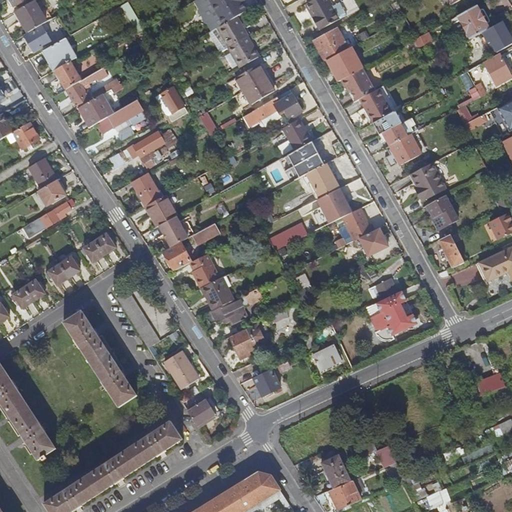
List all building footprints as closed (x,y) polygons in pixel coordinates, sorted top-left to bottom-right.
[(223,24),(209,0),(205,0),(208,5),(199,10),(199,11),(199,12),(199,13),(200,14),(201,14),(201,15),(202,15),(206,13),(207,16),(204,18),(204,19),(203,19),(203,20),(204,20),(204,21),(204,22),(205,22),(205,23),(206,23),(206,24),(207,24),(216,18),(220,26),(223,24)] [(209,0),(223,24),(237,17),(247,11),(242,2),(245,1),(244,0),(209,0)] [(313,0),(308,3),(312,10),(329,0),(313,0)] [(314,17),(317,23),(338,11),(335,6),(342,2),(344,1),(343,0),(329,0),(312,10),(315,16),(314,17)] [(16,11),(28,32),(41,25),(52,18),(46,8),(40,11),(34,1),(16,11)] [(338,11),(342,19),(349,15),(346,10),(344,7),(342,2),(335,6),(338,11)] [(128,3),(121,7),(132,27),(140,22),(128,3)] [(477,6),(458,16),(470,39),(482,33),(489,29),(486,24),(479,11),(477,6)] [(482,10),(479,11),(486,24),(489,23),(489,22),(489,21),(489,20),(484,10),(483,10),(482,10)] [(338,11),(317,23),(321,30),(342,19),(338,11)] [(220,26),(217,28),(229,48),(248,37),(237,17),(223,24),(220,26)] [(140,22),(132,27),(138,37),(146,33),(145,30),(140,22)] [(489,29),(482,33),(494,55),(511,44),(511,40),(502,23),(499,25),(498,24),(489,29)] [(28,32),(23,35),(33,52),(51,42),(41,25),(28,32)] [(229,48),(217,28),(209,33),(220,53),(228,49),(229,48)] [(328,60),(349,49),(338,28),(315,40),(326,61),(328,60)] [(429,32),(417,39),(421,46),(433,39),(429,32)] [(229,48),(228,49),(239,68),(258,57),(251,44),(252,43),(248,37),(229,48)] [(44,51),(55,71),(70,62),(77,58),(65,39),(44,51)] [(414,40),(406,45),(407,47),(409,47),(413,53),(419,50),(414,40)] [(259,56),(252,43),(251,44),(258,57),(259,56)] [(328,60),(339,82),(341,81),(343,80),(363,68),(364,68),(352,47),(349,49),(328,60)] [(511,78),(499,55),(485,63),(484,63),(496,86),(511,78)] [(55,71),(61,81),(66,90),(78,83),(81,81),(70,62),(55,71)] [(235,78),(251,105),(274,91),(258,65),(235,78)] [(424,65),(410,72),(417,84),(428,78),(430,80),(432,79),(430,76),(424,65)] [(364,68),(363,68),(376,91),(378,90),(365,67),(364,68)] [(363,68),(343,80),(347,88),(350,87),(358,101),(376,91),(363,68)] [(107,76),(103,69),(81,81),(78,83),(79,84),(67,91),(72,99),(78,110),(80,108),(93,101),(87,91),(85,93),(84,92),(82,90),(87,87),(86,85),(96,79),(97,82),(107,76)] [(118,79),(103,87),(103,89),(106,93),(112,89),(121,84),(118,79)] [(343,80),(341,81),(348,94),(350,92),(355,102),(358,101),(350,87),(347,88),(343,80)] [(112,89),(114,93),(123,88),(121,84),(112,89)] [(476,88),(481,98),(486,95),(481,86),(476,88)] [(161,94),(170,108),(182,101),(173,87),(161,94)] [(112,89),(106,93),(102,95),(96,99),(93,101),(80,108),(91,128),(111,116),(113,115),(107,104),(117,98),(114,93),(112,89)] [(93,95),(96,99),(102,95),(106,93),(103,89),(93,95)] [(359,101),(372,125),(392,114),(379,90),(359,101)] [(290,91),(254,112),(258,119),(273,110),(275,112),(277,111),(280,115),(284,113),(288,120),(302,112),(290,91)] [(170,108),(161,94),(156,97),(166,115),(169,116),(173,114),(170,108)] [(137,101),(119,111),(125,120),(143,110),(138,101),(137,101)] [(169,116),(172,122),(188,113),(182,101),(170,108),(173,114),(169,116)] [(511,101),(491,112),(503,136),(511,131),(511,101)] [(467,105),(455,112),(463,126),(473,121),(474,120),(467,105)] [(383,134),(400,125),(405,122),(399,110),(392,114),(372,125),(379,136),(383,134)] [(113,115),(111,116),(114,121),(120,118),(117,113),(113,115)] [(207,132),(214,127),(206,113),(205,114),(198,118),(202,124),(207,132)] [(0,139),(13,133),(13,132),(2,114),(0,114),(0,139)] [(484,123),(481,117),(473,121),(463,126),(466,131),(476,126),(484,123)] [(282,129),(295,152),(312,142),(299,120),(282,129)] [(13,132),(13,133),(22,150),(39,140),(30,123),(13,132)] [(383,134),(390,146),(407,137),(400,125),(383,134)] [(207,132),(210,137),(217,133),(214,127),(207,132)] [(134,146),(140,157),(164,143),(158,133),(134,146)] [(407,137),(390,146),(400,166),(421,154),(411,135),(407,137)] [(511,138),(503,143),(511,159),(511,138)] [(148,155),(142,158),(148,169),(155,165),(148,155)] [(29,169),(42,190),(57,180),(45,160),(29,169)] [(511,163),(501,169),(511,189),(511,188),(511,163)] [(307,175),(320,200),(340,190),(327,164),(307,175)] [(432,164),(411,175),(424,200),(445,190),(432,164)] [(133,183),(138,194),(154,185),(148,174),(133,183)] [(66,195),(57,180),(42,190),(38,192),(47,207),(66,195)] [(146,207),(162,198),(154,185),(138,194),(143,201),(146,207)] [(146,207),(158,227),(160,227),(177,217),(178,216),(166,196),(162,198),(146,207)] [(355,197),(269,240),(275,252),(360,209),(355,197)] [(445,197),(423,207),(436,232),(457,222),(445,197)] [(67,202),(67,203),(53,211),(54,211),(34,224),(32,222),(25,226),(22,228),(28,238),(66,216),(64,214),(71,210),(70,208),(74,206),(70,200),(67,202)] [(359,239),(374,231),(371,225),(369,226),(360,209),(342,218),(351,236),(354,241),(359,239)] [(491,223),(499,240),(511,233),(511,219),(509,214),(491,223)] [(177,217),(160,227),(164,235),(171,248),(181,243),(188,239),(181,225),(177,217)] [(188,222),(181,225),(188,239),(192,236),(195,235),(188,222)] [(195,235),(192,236),(197,244),(219,232),(215,224),(195,235)] [(374,231),(359,239),(367,257),(388,247),(379,229),(374,231)] [(84,249),(93,263),(115,249),(106,235),(84,249)] [(171,248),(164,235),(160,237),(167,250),(171,248)] [(456,246),(451,235),(439,241),(453,268),(464,263),(464,261),(456,246)] [(351,236),(343,240),(345,246),(354,241),(351,236)] [(335,243),(338,249),(345,246),(343,240),(342,239),(335,243)] [(167,250),(164,252),(174,271),(190,264),(191,263),(188,255),(189,255),(187,250),(185,251),(181,243),(171,248),(167,250)] [(511,247),(479,263),(488,282),(509,272),(511,278),(511,247)] [(283,249),(277,252),(280,258),(286,255),(283,249)] [(204,287),(220,279),(208,255),(191,263),(190,264),(194,272),(197,278),(195,279),(200,289),(202,288),(204,287)] [(49,272),(58,286),(80,271),(71,257),(49,272)] [(360,266),(363,273),(372,268),(369,262),(360,266)] [(233,285),(228,275),(224,277),(229,287),(233,285)] [(220,279),(204,287),(211,300),(209,302),(213,310),(235,299),(229,287),(224,277),(220,279)] [(36,280),(13,295),(22,309),(45,294),(36,280)] [(64,283),(70,293),(75,289),(70,280),(64,283)] [(376,287),(382,301),(398,294),(391,280),(376,287)] [(202,288),(209,302),(211,300),(204,287),(202,288)] [(257,289),(245,295),(250,305),(262,299),(257,289)] [(406,302),(401,292),(398,294),(382,301),(376,304),(380,314),(370,319),(371,320),(371,321),(371,323),(372,324),(372,325),(374,328),(375,329),(376,330),(377,332),(374,333),(375,335),(376,337),(378,339),(379,340),(381,341),(382,342),(385,342),(387,342),(389,342),(391,341),(394,340),(393,337),(417,326),(413,316),(405,319),(405,317),(404,315),(404,314),(403,312),(402,310),(401,308),(399,307),(399,306),(406,302)] [(128,294),(117,301),(148,349),(159,342),(128,294)] [(250,305),(245,295),(205,314),(210,324),(220,320),(222,325),(229,321),(231,324),(247,317),(243,308),(250,305)] [(0,303),(0,323),(10,317),(0,303)] [(81,311),(63,323),(118,408),(136,396),(81,311)] [(257,325),(230,338),(239,357),(266,344),(257,325)] [(311,335),(303,339),(308,350),(316,347),(311,335)] [(313,356),(320,371),(341,361),(334,346),(313,356)] [(199,380),(182,352),(165,362),(182,391),(199,380)] [(55,449),(1,364),(0,363),(0,402),(37,461),(40,459),(42,461),(46,458),(44,456),(55,449)] [(272,370),(253,379),(262,397),(281,388),(272,370)] [(476,381),(482,396),(508,386),(502,371),(476,381)] [(204,399),(186,410),(198,428),(216,417),(204,399)] [(511,418),(495,426),(498,435),(511,429),(511,418)] [(170,422),(43,503),(48,511),(69,511),(182,440),(170,422)] [(390,444),(378,450),(386,466),(398,461),(390,444)] [(342,465),(338,456),(322,462),(321,463),(333,489),(350,482),(342,465)] [(244,511),(260,502),(280,490),(270,476),(259,473),(196,511),(244,511)] [(333,489),(329,491),(338,511),(360,501),(352,481),(350,482),(333,489)] [(448,488),(428,495),(432,507),(452,500),(448,488)] [(260,502),(264,508),(280,498),(285,506),(289,504),(281,492),(280,490),(260,502)]
